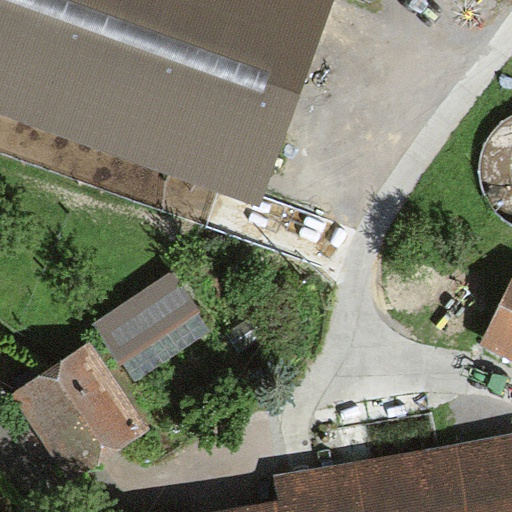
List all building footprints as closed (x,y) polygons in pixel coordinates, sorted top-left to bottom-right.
[(304,0),(0,0),(0,113),(237,196),(306,0),(304,0)] [(188,322),(153,281),(77,345),(112,386),(188,322)] [(511,291),(497,284),(466,346),(511,369),(511,291)] [(101,443),(45,371),(0,405),(0,407),(54,479),(101,443)] [(511,511),(511,444),(257,485),(262,511),(259,511),(511,511)]
